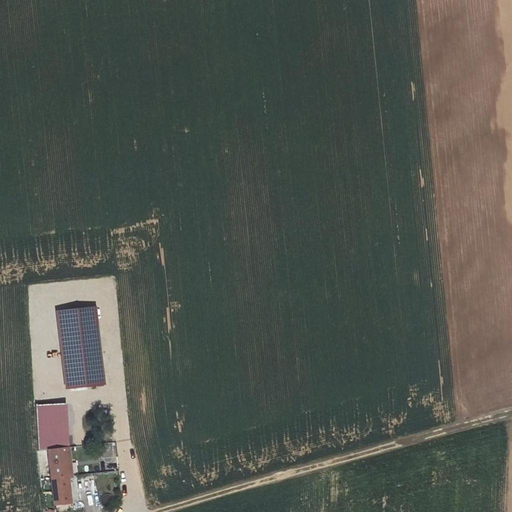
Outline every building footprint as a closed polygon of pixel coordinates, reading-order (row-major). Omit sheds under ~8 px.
[(62,309),(71,385),(102,383),(93,305),(62,309)] [(109,419),(117,418),(117,410),(108,411),(109,419)] [(45,446),(60,445),(58,422),(43,423),(45,446)] [(46,450),(50,478),(69,476),(67,448),(46,450)] [(50,478),(53,505),(68,504),(66,477),(69,477),(69,476),(50,478)]
